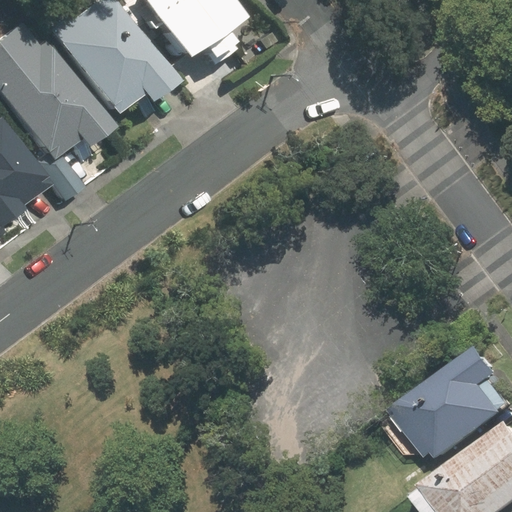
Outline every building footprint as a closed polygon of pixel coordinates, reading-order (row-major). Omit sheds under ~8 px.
[(173,85),(110,0),(98,0),(72,20),(66,11),(44,26),(111,117),(138,97),(144,106),(173,85)] [(223,0),(143,0),(181,58),(197,48),(203,57),(230,40),(221,28),(235,19),(223,0)] [(107,127),(39,41),(34,45),(18,26),(0,40),(0,104),(46,163),(71,143),(77,150),(107,127)] [(46,181),(0,121),(0,224),(21,207),(18,203),(46,181)] [(511,375),(492,349),(401,415),(433,458),(505,405),(496,393),(511,381),(511,375)] [(511,422),(429,487),(448,511),(500,511),(511,504),(511,422)]
